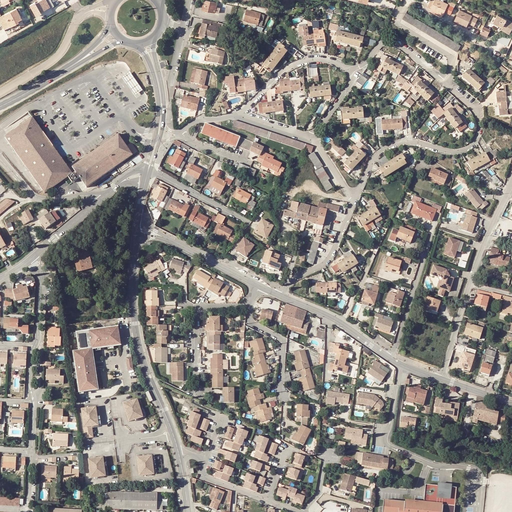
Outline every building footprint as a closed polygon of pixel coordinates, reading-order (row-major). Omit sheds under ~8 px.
[(38,0),(30,4),(36,15),(54,6),(51,0),(38,0)] [(202,0),(201,4),(220,9),(221,4),(217,3),(217,0),(202,0)] [(452,11),(454,6),(443,0),(430,0),(429,3),(432,5),(444,11),(446,8),(452,11)] [(227,1),(224,9),(231,11),(233,2),(227,1)] [(444,11),(432,5),(431,8),(442,14),(444,11)] [(0,20),(4,27),(19,20),(18,18),(22,16),(17,6),(1,14),(0,12),(0,20)] [(260,10),(246,7),(244,19),(261,23),(263,18),(259,17),(260,10)] [(461,7),(461,9),(478,18),(479,17),(461,7)] [(475,23),(478,18),(461,9),(456,17),(468,23),(469,20),(475,23)] [(403,19),(457,51),(460,46),(406,13),(403,19)] [(511,17),(499,13),(496,20),(501,23),(502,22),(506,23),(505,24),(504,27),(511,29),(511,17)] [(210,20),(211,16),(202,14),(198,31),(204,33),(204,30),(214,33),(217,22),(210,20)] [(329,30),(336,32),(338,24),(331,22),(329,30)] [(262,33),(264,28),(254,25),(252,29),(262,33)] [(494,28),(486,25),(484,32),(491,35),(494,28)] [(336,34),(338,35),(337,39),(348,42),(359,45),(361,41),(362,41),(364,36),(353,33),(338,29),(337,32),(336,34)] [(314,33),(316,42),(321,41),(322,44),(326,43),(326,40),(326,38),(325,31),(314,33)] [(305,43),(316,42),(314,33),(305,34),(306,40),(304,41),(305,43)] [(499,40),(508,45),(511,38),(503,33),(499,40)] [(209,47),(208,51),(207,56),(222,59),(224,47),(206,42),(206,47),(209,47)] [(281,42),(273,52),(265,62),(266,64),(269,66),(270,65),(273,68),(288,49),(284,47),(285,45),(282,43),(281,42)] [(387,58),(396,62),(396,61),(391,58),(392,55),(383,51),(378,59),(377,59),(380,61),(379,62),(380,62),(382,64),(383,62),(385,62),(387,58)] [(401,74),(402,73),(403,71),(401,70),(404,65),(396,62),(387,58),(385,62),(383,62),(382,64),(382,65),(383,66),(383,64),(401,74)] [(403,71),(402,73),(403,73),(408,64),(403,62),(402,64),(396,61),(396,62),(404,65),(401,70),(403,71)] [(199,82),(205,84),(206,84),(207,80),(204,80),(207,66),(198,64),(194,77),(199,78),(198,82),(199,82)] [(507,70),(500,65),(498,68),(504,73),(507,70)] [(461,74),(470,81),(478,89),(480,87),(479,86),(483,82),(484,81),(477,75),(474,72),(469,68),(465,73),(463,72),(461,74)] [(141,88),(130,72),(127,75),(123,77),(134,93),(138,91),(141,88)] [(371,78),(363,72),(362,74),(370,78),(367,82),(367,83),(368,84),(371,78)] [(416,86),(414,85),(411,82),(418,74),(417,72),(410,80),(409,79),(408,81),(415,87),(416,86)] [(370,78),(362,74),(360,77),(367,82),(370,78)] [(420,81),(427,87),(428,86),(426,84),(420,78),(421,76),(418,74),(411,82),(414,85),(417,82),(418,83),(420,81)] [(495,78),(491,74),(490,74),(486,79),(492,83),(495,78)] [(426,84),(429,81),(422,75),(421,76),(420,78),(426,84)] [(291,79),(292,88),(302,87),(301,78),(291,79)] [(255,79),(246,80),(248,89),(257,88),(257,85),(256,86),(255,79)] [(292,88),(291,79),(281,80),(282,85),(276,85),(276,87),(272,87),(273,91),(279,90),(292,88)] [(229,91),(248,89),(246,80),(228,82),(229,91)] [(414,85),(416,86),(415,87),(428,98),(429,99),(433,96),(432,95),(434,93),(427,87),(420,81),(418,83),(417,82),(414,85)] [(202,91),(205,84),(199,82),(197,87),(196,87),(196,89),(202,91)] [(311,92),(310,92),(310,96),(322,94),(333,93),(333,90),(331,90),(331,85),(331,84),(325,84),(321,85),(314,86),(310,86),(311,87),(311,92)] [(433,96),(429,99),(431,101),(437,93),(438,92),(434,88),(433,90),(428,86),(427,87),(434,93),(432,95),(433,96)] [(506,90),(497,91),(498,101),(501,101),(501,102),(494,102),(495,113),(508,112),(511,111),(511,104),(508,105),(506,90)] [(184,92),(183,96),(181,104),(196,108),(199,97),(184,92)] [(410,97),(406,102),(411,106),(415,101),(410,97)] [(443,97),(439,103),(442,106),(447,100),(443,97)] [(260,111),(274,110),(273,100),(270,101),(261,102),(259,102),(260,111)] [(282,100),(273,100),(274,110),(285,108),(285,105),(283,105),(282,100)] [(449,101),(441,107),(445,111),(447,110),(448,111),(451,109),(450,107),(452,105),(449,101)] [(364,114),(363,106),(362,106),(352,107),(350,107),(343,108),(344,115),(342,116),(342,117),(350,117),(350,116),(365,115),(365,114),(364,114)] [(456,127),(457,129),(459,128),(458,126),(462,123),(461,122),(456,115),(455,114),(452,109),(451,109),(448,111),(447,110),(445,111),(446,113),(444,114),(449,121),(455,128),(456,127)] [(402,118),(392,118),(392,128),(407,126),(406,115),(401,115),(402,118)] [(379,128),(392,128),(392,118),(378,119),(379,128)] [(34,119),(6,138),(46,193),(69,176),(73,173),(34,119)] [(459,128),(457,129),(459,131),(466,125),(463,121),(461,122),(462,123),(458,126),(459,128)] [(240,136),(205,123),(201,134),(236,147),(240,136)] [(119,135),(73,168),(88,188),(134,155),(119,135)] [(253,141),(250,150),(260,154),(257,161),(261,163),(261,164),(268,167),(269,167),(275,170),(278,171),(280,164),(282,161),(273,157),(274,155),(262,150),(263,146),(253,141)] [(360,146),(364,151),(365,150),(368,147),(363,143),(360,146)] [(350,166),(348,168),(350,169),(358,160),(366,152),(364,151),(363,152),(358,148),(358,147),(351,155),(347,158),(345,161),(350,166)] [(175,151),(173,154),(169,162),(181,168),(186,159),(183,157),(183,155),(184,153),(177,149),(176,152),(175,151)] [(493,157),(496,161),(498,159),(496,157),(492,151),(487,153),(486,152),(485,152),(488,157),(490,156),(491,158),(493,157)] [(405,162),(404,160),(404,158),(405,158),(402,152),(391,160),(379,167),(382,172),(383,171),(384,173),(385,175),(396,168),(405,162)] [(471,167),(469,168),(470,170),(481,164),(489,159),(491,158),(490,156),(488,157),(485,152),(476,156),(468,161),(471,167)] [(191,181),(194,175),(197,176),(198,177),(202,168),(193,163),(196,157),(192,155),(185,168),(188,169),(183,177),(191,181)] [(348,168),(350,166),(345,161),(342,159),(341,159),(345,162),(344,164),(348,168)] [(481,164),(483,167),(492,164),(489,159),(481,164)] [(278,171),(275,170),(275,172),(279,174),(281,170),(283,170),(284,166),(280,164),(278,171)] [(321,164),(318,166),(319,167),(315,169),(317,173),(325,168),(323,164),(321,165),(321,164)] [(475,173),(475,172),(483,167),(481,164),(470,170),(468,171),(471,176),(475,173)] [(445,182),(447,176),(448,173),(432,166),(430,171),(436,173),(435,177),(434,178),(445,182)] [(212,183),(211,184),(222,189),(226,182),(230,183),(232,179),(227,176),(225,180),(217,175),(220,169),(216,167),(209,182),(212,183)] [(325,168),(317,173),(320,177),(327,172),(325,168)] [(328,177),(330,176),(327,172),(320,177),(322,181),(328,177)] [(73,173),(69,176),(73,182),(77,179),(73,173)] [(293,185),(290,184),(283,181),(283,183),(282,182),(281,184),(280,183),(279,186),(282,187),(278,198),(286,201),(288,199),(293,185)] [(151,191),(154,192),(152,195),(161,200),(161,199),(165,201),(168,195),(165,193),(167,189),(166,189),(167,187),(159,183),(158,185),(158,184),(156,188),(153,187),(151,191)] [(236,196),(235,196),(246,202),(254,206),(256,202),(253,200),(255,195),(240,187),(240,188),(237,187),(233,194),(236,196)] [(480,205),(483,208),(489,202),(486,199),(484,201),(473,188),(466,194),(477,207),(480,205)] [(439,210),(442,203),(434,200),(432,205),(420,200),(422,196),(414,193),(411,199),(415,200),(411,210),(432,219),(436,208),(439,210)] [(0,214),(14,202),(9,196),(0,203),(0,214)] [(169,205),(168,207),(179,212),(186,216),(191,205),(185,202),(184,204),(169,196),(166,202),(169,205)] [(302,209),(297,207),(299,201),(292,199),(289,210),(284,208),(283,213),(300,217),(302,209)] [(318,200),(317,206),(319,206),(326,207),(326,208),(333,210),(338,211),(339,204),(318,200)] [(300,217),(306,218),(307,210),(309,204),(299,201),(297,207),(302,209),(300,217)] [(307,210),(318,213),(319,206),(317,206),(309,204),(307,210)] [(368,221),(372,218),(380,213),(379,212),(377,207),(379,206),(377,204),(375,205),(367,210),(361,213),(357,216),(358,219),(360,218),(363,222),(364,223),(368,221)] [(49,206),(40,213),(48,225),(62,216),(58,209),(54,208),(51,210),(49,206)] [(319,206),(318,213),(316,222),(323,224),(323,223),(324,219),(330,220),(331,216),(324,215),(325,212),(326,208),(326,207),(319,206)] [(477,211),(465,207),(464,212),(467,213),(465,218),(464,217),(460,228),(472,231),(477,216),(475,216),(477,211)] [(27,222),(33,219),(28,209),(22,213),(23,216),(27,222)] [(194,217),(193,219),(204,225),(208,227),(212,218),(198,211),(194,209),(190,216),(194,217)] [(310,221),(316,222),(318,213),(307,210),(306,218),(310,220),(310,221)] [(213,230),(217,232),(228,238),(229,235),(231,236),(233,232),(231,231),(232,229),(222,224),(226,216),(219,212),(215,220),(218,222),(213,230)] [(262,217),(255,230),(266,236),(273,223),(262,217)] [(414,230),(415,226),(408,223),(406,227),(400,225),(398,229),(393,227),(389,238),(394,240),(396,235),(401,237),(401,236),(410,240),(414,231),(414,230)] [(459,240),(449,236),(444,253),(454,256),(456,249),(459,240)] [(244,237),(235,249),(245,257),(254,245),(244,237)] [(86,242),(77,244),(79,253),(76,254),(78,258),(75,259),(77,270),(94,266),(92,257),(89,257),(88,252),(91,251),(89,247),(87,247),(86,242)] [(498,250),(499,246),(492,244),(489,255),(492,256),(491,261),(508,266),(511,255),(501,252),(501,251),(498,250)] [(235,249),(234,251),(244,259),(245,257),(235,249)] [(279,254),(266,249),(262,262),(267,264),(267,266),(278,269),(281,262),(277,261),(279,254)] [(350,249),(343,253),(344,255),(345,258),(352,254),(350,249)] [(67,255),(60,259),(61,260),(60,261),(61,263),(60,264),(60,265),(73,257),(71,252),(67,255)] [(343,259),(337,263),(339,265),(340,267),(342,269),(342,271),(350,266),(353,270),(356,268),(354,263),(357,261),(356,260),(355,258),(354,256),(352,254),(345,258),(343,259)] [(401,259),(388,255),(384,268),(391,270),(392,267),(398,269),(401,259)] [(181,267),(182,263),(182,261),(171,257),(169,263),(168,267),(173,268),(179,270),(181,267)] [(161,270),(164,268),(162,264),(159,259),(144,268),(148,276),(156,272),(161,269),(161,270)] [(434,264),(432,270),(440,273),(443,278),(440,286),(445,288),(450,289),(454,276),(449,274),(446,267),(434,264)] [(207,286),(211,278),(198,270),(193,281),(197,283),(198,281),(207,286)] [(440,273),(432,270),(432,273),(438,275),(440,278),(438,285),(440,286),(443,278),(440,273)] [(377,285),(379,278),(369,275),(367,282),(377,285)] [(229,289),(214,280),(213,282),(208,291),(212,293),(213,292),(220,296),(224,298),(229,289)] [(311,285),(310,290),(326,290),(327,281),(315,281),(312,281),(312,285),(311,285)] [(340,281),(327,281),(326,290),(330,290),(330,293),(335,293),(335,290),(339,290),(339,284),(340,284),(340,281)] [(361,299),(362,299),(372,302),(374,303),(378,290),(380,290),(381,286),(377,285),(367,282),(361,299)] [(12,289),(9,289),(8,297),(12,297),(17,296),(18,300),(28,297),(26,284),(25,284),(20,285),(15,286),(15,288),(12,289)] [(403,293),(389,288),(385,302),(398,307),(403,293)] [(478,290),(475,304),(481,306),(487,307),(489,297),(494,298),(495,294),(478,290)] [(151,306),(160,306),(160,299),(162,299),(161,291),(150,291),(151,306)] [(428,310),(429,308),(436,310),(440,299),(427,294),(422,308),(428,310)] [(508,312),(507,313),(511,314),(511,303),(511,299),(511,298),(505,296),(504,301),(505,301),(503,310),(508,312)] [(308,311),(287,303),(281,322),(293,326),(302,329),(305,320),(308,311)] [(151,306),(151,326),(154,326),(162,326),(162,317),(160,317),(160,311),(160,306),(151,306)] [(263,309),(261,319),(271,322),(274,312),(263,309)] [(372,326),(391,331),(395,318),(376,313),(372,326)] [(218,316),(208,316),(208,323),(208,331),(219,331),(219,325),(218,316)] [(3,329),(18,330),(19,319),(3,319),(3,329)] [(307,330),(310,322),(305,320),(302,329),(307,330)] [(468,320),(464,331),(480,336),(484,325),(468,320)] [(79,350),(73,351),(78,392),(99,389),(93,348),(120,344),(117,326),(76,332),(79,350)] [(164,332),(164,326),(162,326),(154,326),(155,345),(162,344),(165,344),(165,337),(166,337),(166,332),(164,332)] [(302,329),(293,326),(291,329),(306,334),(307,330),(302,329)] [(61,328),(59,328),(59,327),(50,327),(49,342),(57,342),(57,344),(63,344),(63,336),(61,336),(61,328)] [(221,335),(220,330),(219,331),(208,331),(208,335),(206,335),(206,341),(208,341),(208,346),(208,348),(216,348),(216,344),(220,344),(220,335),(221,335)] [(261,338),(251,341),(253,347),(254,352),(254,353),(256,359),(257,363),(255,363),(259,376),(269,373),(268,367),(267,365),(264,356),(262,350),(265,349),(261,338)] [(336,344),(330,342),(329,352),(337,354),(336,360),(347,363),(348,358),(349,352),(339,349),(339,347),(336,346),(336,344)] [(463,367),(464,365),(470,367),(475,349),(466,347),(464,351),(463,350),(458,365),(463,367)] [(494,355),(496,350),(486,347),(479,371),(488,374),(493,360),(490,359),(491,354),(494,355)] [(168,355),(166,355),(167,348),(162,349),(157,349),(157,363),(168,363),(168,355)] [(306,350),(296,352),(297,361),(298,363),(300,370),(301,370),(302,374),(302,377),(301,377),(303,385),(304,390),(314,388),(310,372),(309,368),(310,368),(306,350)] [(211,364),(211,368),(222,368),(222,367),(222,359),(222,353),(213,353),(213,357),(213,364),(211,364)] [(20,366),(22,366),(26,367),(26,355),(14,354),(13,366),(20,366)] [(329,371),(333,372),(334,370),(344,372),(345,366),(347,363),(336,360),(334,365),(331,364),(329,371)] [(374,365),(369,372),(383,381),(388,373),(380,368),(383,364),(376,360),(374,364),(374,365)] [(186,380),(186,362),(173,363),(173,366),(175,366),(175,374),(176,381),(186,380)] [(223,368),(222,368),(211,368),(211,372),(213,372),(213,379),(213,387),(223,387),(223,368)] [(62,373),(62,369),(48,369),(47,379),(51,379),(61,380),(61,383),(65,383),(66,374),(62,373)] [(235,402),(235,386),(223,387),(224,395),(225,395),(225,402),(235,402)] [(415,399),(416,396),(425,399),(428,392),(421,390),(415,388),(411,387),(407,397),(415,399)] [(258,411),(260,419),(260,422),(270,421),(269,414),(268,409),(264,409),(262,410),(261,405),(259,406),(258,401),(263,400),(262,395),(261,388),(251,390),(251,393),(253,401),(250,402),(251,407),(255,406),(256,411),(258,411)] [(336,404),(336,401),(344,402),(345,394),(328,392),(327,403),(336,404)] [(372,403),(372,404),(373,405),(378,409),(383,402),(375,395),(360,393),(358,403),(367,405),(367,402),(372,403)] [(415,399),(407,397),(406,400),(423,406),(425,399),(416,396),(415,399)] [(446,416),(446,415),(457,417),(460,403),(452,402),(451,404),(442,403),(442,398),(436,397),(434,407),(436,407),(436,413),(440,413),(439,415),(446,416)] [(141,408),(144,417),(147,416),(144,407),(140,399),(137,400),(141,408)] [(131,423),(144,417),(141,408),(137,400),(124,405),(131,423)] [(474,422),(477,423),(478,419),(498,424),(498,422),(505,423),(506,414),(493,410),(487,409),(488,404),(478,401),(478,400),(477,400),(474,422)] [(308,406),(298,405),(297,417),(308,418),(308,406)] [(424,405),(422,413),(432,414),(433,408),(424,405)] [(86,439),(94,438),(92,427),(99,426),(98,417),(96,407),(82,409),(86,439)] [(68,417),(63,417),(63,410),(52,410),(52,420),(57,420),(57,422),(68,422),(68,417)] [(24,412),(12,411),(11,424),(18,424),(18,422),(23,422),(24,412)] [(190,419),(191,419),(199,423),(202,417),(193,412),(190,419)] [(407,428),(408,425),(415,426),(417,419),(402,416),(400,427),(407,428)] [(191,419),(188,426),(190,428),(196,430),(199,423),(191,419)] [(208,426),(211,421),(205,419),(202,424),(200,429),(206,432),(208,426)] [(312,429),(303,425),(302,425),(299,433),(295,440),(304,445),(312,429)] [(233,434),(235,429),(229,426),(227,431),(225,436),(231,439),(233,434)] [(200,437),(202,433),(196,430),(190,428),(187,433),(193,436),(191,441),(201,445),(203,441),(198,438),(199,437),(200,437)] [(362,442),(361,446),(366,446),(368,436),(363,435),(364,431),(347,428),(345,439),(352,440),(362,442)] [(245,440),(246,440),(249,433),(240,429),(237,436),(245,440)] [(54,433),(53,445),(61,444),(61,447),(68,447),(69,434),(54,433)] [(241,446),(242,446),(245,440),(237,436),(234,442),(241,446)] [(258,442),(259,443),(268,447),(271,440),(260,436),(258,442)] [(239,452),(241,446),(234,442),(230,441),(230,442),(228,441),(226,446),(239,452)] [(259,443),(256,450),(257,451),(255,457),(267,462),(269,457),(267,456),(268,455),(266,454),(268,447),(259,443)] [(277,449),(279,445),(273,443),(271,447),(269,453),(275,455),(277,449)] [(235,462),(238,456),(221,449),(220,451),(227,455),(226,458),(235,462)] [(303,450),(302,451),(300,456),(298,455),(296,459),(294,464),(297,465),(302,467),(305,461),(306,461),(308,458),(309,458),(310,455),(311,454),(303,450)] [(389,459),(384,458),(384,457),(357,452),(357,453),(356,460),(345,458),(345,461),(356,463),(356,464),(388,469),(389,464),(389,459)] [(140,475),(154,474),(153,455),(138,456),(140,475)] [(17,458),(11,458),(11,456),(4,456),(3,467),(17,467),(17,458)] [(91,478),(106,477),(104,458),(89,460),(91,478)] [(218,470),(221,464),(215,461),(212,467),(218,470)] [(271,468),(253,461),(250,468),(260,472),(262,468),(269,471),(271,468)] [(42,466),(42,477),(50,478),(57,478),(57,466),(42,466)] [(235,470),(226,466),(223,472),(219,471),(218,472),(216,471),(215,476),(228,481),(230,476),(232,476),(235,470)] [(65,467),(64,478),(71,478),(71,481),(80,481),(80,470),(72,470),(72,467),(65,467)] [(304,474),(305,470),(302,468),(296,467),(295,470),(293,470),(290,475),(289,479),(297,482),(299,477),(301,477),(302,474),(304,474)] [(245,479),(246,479),(243,486),(258,491),(260,486),(257,485),(257,484),(254,483),(257,477),(248,473),(245,479)] [(345,474),(341,490),(351,493),(356,477),(345,474)] [(264,485),(266,479),(260,477),(258,483),(264,485)] [(438,485),(437,497),(451,499),(452,487),(452,484),(439,482),(438,485)] [(425,484),(424,501),(443,503),(442,511),(453,511),(456,487),(452,487),(451,499),(437,497),(438,485),(425,484)] [(225,492),(214,488),(210,500),(213,501),(211,508),(218,510),(225,492)] [(291,500),(295,490),(290,488),(290,489),(286,488),(285,490),(280,489),(277,497),(282,498),(287,500),(287,498),(291,500)] [(295,490),(291,500),(295,501),(294,502),(298,504),(303,506),(306,498),(301,496),(301,493),(298,492),(298,491),(295,490)] [(107,509),(156,509),(157,493),(107,492),(107,509)] [(0,506),(19,507),(19,499),(0,497),(0,506)] [(384,499),(383,506),(382,511),(442,511),(443,503),(424,501),(405,500),(405,501),(402,501),(384,499)]
